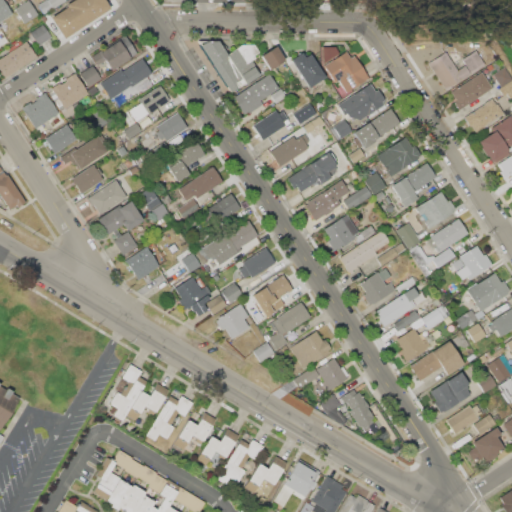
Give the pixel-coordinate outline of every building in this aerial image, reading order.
[(0,0),(2,0),(10,10),(0,16),(0,0)] [(14,8),(22,3),(28,0),(37,14),(24,23),(14,8)] [(37,4),(43,0),(66,0),(43,14),(37,4)] [(50,17),(66,7),(65,5),(72,0),(104,0),(109,8),(63,38),(50,17)] [(29,32),(42,24),(51,37),(38,45),(29,32)] [(91,57),(125,35),(136,53),(110,70),(104,60),(96,65),(91,57)] [(200,45),(215,35),(221,45),(224,43),(228,49),(224,51),(226,54),(250,39),(259,52),(254,55),(255,57),(251,59),(255,65),(253,66),(259,75),(230,93),(200,45)] [(0,73),(0,58),(26,42),(35,57),(3,78),(0,73)] [(260,55),(279,43),(288,57),(269,69),(260,55)] [(323,63),(322,46),(335,46),(340,52),(323,63)] [(445,89),(428,62),(454,46),(461,58),(476,50),(485,65),(445,89)] [(323,66),(351,48),(369,77),(345,92),(338,80),(334,82),(323,66)] [(291,59),(301,52),(304,57),(309,54),(311,57),(313,56),(326,76),(309,87),(291,59)] [(100,82),(121,69),(122,71),(142,58),(151,72),(144,77),(133,84),(110,99),(100,82)] [(79,73),(92,65),(101,78),(88,87),(79,73)] [(493,74),(504,67),(511,79),(501,87),(493,74)] [(450,92),(487,68),(492,76),(488,79),(490,82),(488,83),(492,88),(458,110),(453,102),(456,100),(450,92)] [(50,88),(59,82),(60,84),(65,81),(64,79),(74,72),(88,94),(72,104),(72,103),(63,108),(50,88)] [(233,96),(269,73),(278,88),(259,100),(262,104),(245,115),(244,113),(243,114),(236,104),(237,103),(233,96)] [(133,84),(144,77),(148,84),(137,91),(133,84)] [(379,90),(378,88),(377,89),(372,82),(381,77),(386,85),(379,90)] [(501,87),(511,79),(511,96),(509,99),(505,93),(502,95),(498,89),(501,87)] [(337,105),(370,84),(374,91),(377,89),(378,88),(379,90),(387,102),(359,120),(348,117),(345,113),(343,114),(337,105)] [(137,99),(160,85),(169,100),(135,121),(128,110),(140,102),(137,99)] [(270,95),(280,88),(286,96),(276,103),(270,95)] [(21,107),(30,102),(31,103),(36,100),(34,98),(44,92),(58,113),(35,128),(21,107)] [(464,116),(491,99),(495,105),(497,103),(504,114),(474,132),(464,116)] [(292,113),(310,102),(318,114),(300,125),(292,113)] [(366,123),(393,106),(399,115),(397,117),(400,122),(376,138),(375,136),(370,140),(363,129),(368,126),(366,123)] [(89,123),(96,119),(91,112),(96,109),(106,124),(94,131),(89,123)] [(251,125),(276,109),(278,113),(282,110),(290,122),(261,140),(251,125)] [(149,114),(155,110),(159,116),(153,120),(149,114)] [(156,126),(177,112),(186,127),(161,143),(154,133),(158,130),(156,126)] [(302,126),(319,115),(324,122),(318,126),(317,124),(313,126),(315,128),(307,133),(302,126)] [(477,142),(493,131),(491,127),(510,115),(511,118),(511,142),(505,147),(508,153),(491,164),(477,142)] [(135,123),(146,116),(150,123),(139,131),(135,123)] [(332,126),(343,119),(351,130),(336,140),(330,130),(333,127),(332,126)] [(44,138),(66,123),(76,139),(54,153),(44,138)] [(59,157),(75,147),(76,148),(98,134),(108,150),(78,170),(74,164),(72,165),(69,161),(64,165),(59,157)] [(269,152),(293,136),(295,139),(300,136),(302,137),(307,134),(312,144),(278,166),(269,152)] [(376,155),(405,136),(411,146),(416,144),(423,155),(389,176),(376,155)] [(174,152),(195,138),(205,154),(186,166),(190,173),(177,181),(168,167),(179,159),(174,152)] [(116,149),(123,145),(127,151),(120,156),(116,149)] [(348,156),(360,148),(364,155),(352,162),(348,156)] [(286,178),(327,152),(335,165),(328,170),(329,172),(327,173),(330,177),(319,184),(316,180),(299,191),(296,186),(293,188),(286,178)] [(511,154),(511,172),(503,178),(499,172),(501,170),(497,164),(511,154)] [(390,185),(426,162),(435,176),(413,190),(417,197),(404,206),(390,185)] [(70,178),(91,164),(95,169),(97,167),(102,174),(99,175),(101,179),(79,193),(70,178)] [(128,170),(136,165),(139,170),(131,175),(128,170)] [(177,189),(212,166),(222,181),(196,198),(194,195),(185,201),(177,189)] [(0,198),(0,173),(4,171),(24,201),(16,206),(15,204),(7,209),(0,198)] [(364,179),(377,171),(387,185),(373,194),(364,179)] [(85,198),(115,179),(126,196),(114,203),(115,204),(99,214),(93,204),(90,206),(85,198)] [(306,202),(341,179),(349,190),(336,198),(339,204),(314,220),(304,205),(307,204),(306,202)] [(341,201),(364,186),(370,195),(347,210),(341,201)] [(151,210),(149,211),(145,204),(147,203),(140,193),(150,187),(161,203),(151,210)] [(414,207),(440,191),(446,201),(449,198),(456,209),(427,228),(423,221),(425,220),(420,213),(419,214),(414,207)] [(205,209),(230,193),(239,208),(215,224),(205,209)] [(118,208),(130,201),(142,220),(126,229),(123,224),(107,234),(97,219),(117,206),(118,208)] [(151,210),(161,203),(162,202),(169,214),(158,221),(151,210)] [(323,229),(346,214),(358,232),(355,234),(356,237),(334,251),(327,240),(330,238),(323,229)] [(424,240),(458,218),(467,232),(436,252),(433,247),(430,249),(424,240)] [(211,241),(237,224),(238,226),(248,220),(257,235),(233,250),(230,246),(219,254),(211,241)] [(395,229),(408,221),(420,240),(408,248),(395,229)] [(360,232),(371,225),(375,231),(364,239),(360,232)] [(338,258),(381,230),(388,241),(374,250),(376,254),(347,272),(338,258)] [(113,240),(127,231),(136,247),(123,255),(113,240)] [(376,258),(401,242),(405,249),(380,265),(376,258)] [(458,256),(476,245),(483,255),(484,254),(491,264),(462,283),(455,272),(464,266),(458,256)] [(123,259),(145,246),(156,263),(150,267),(148,264),(140,269),(142,272),(135,277),(123,259)] [(241,262),(265,247),(274,262),(251,277),(248,274),(243,277),(238,269),(243,265),(241,262)] [(409,252),(416,247),(426,263),(425,264),(430,273),(424,276),(409,252)] [(213,261),(230,251),(236,261),(220,271),(213,261)] [(181,259),(192,252),(201,265),(190,272),(181,259)] [(431,259),(443,252),(448,259),(436,266),(431,259)] [(359,282),(377,271),(377,272),(385,267),(391,276),(383,281),(385,284),(390,281),(395,289),(369,305),(362,294),(365,292),(359,282)] [(479,310),(466,290),(494,272),(500,282),(503,280),(510,291),(481,309),(479,310)] [(250,295),(283,274),(293,289),(279,298),(284,305),(265,318),(250,295)] [(174,288),(192,277),(200,289),(205,285),(210,294),(206,296),(208,299),(202,303),(206,310),(197,315),(194,310),(192,311),(189,307),(184,310),(177,299),(180,298),(174,288)] [(440,283),(446,279),(450,284),(454,281),(461,292),(450,299),(440,283)] [(220,290),(235,281),(243,294),(229,303),(220,290)] [(374,311),(413,286),(418,294),(410,299),(414,305),(383,325),(374,311)] [(205,303),(218,294),(226,306),(212,314),(205,303)] [(276,316),(300,301),(310,316),(286,332),(285,331),(281,333),(277,336),(275,332),(269,323),(277,318),(276,316)] [(218,317),(240,303),(248,315),(243,318),(248,327),(231,338),(225,327),(221,330),(215,321),(219,318),(218,317)] [(414,330),(413,328),(410,324),(441,305),(447,316),(427,329),(424,323),(414,330)] [(511,307),(511,327),(499,336),(495,329),(491,331),(487,326),(491,324),(490,322),(511,307)] [(393,323),(415,309),(420,317),(398,330),(393,323)] [(454,320),(471,309),(474,314),(479,310),(481,309),(484,314),(460,329),(454,320)] [(467,330),(478,323),(486,335),(474,342),(467,330)] [(290,332),(301,325),(306,331),(295,338),(290,332)] [(395,339),(413,328),(414,330),(421,341),(425,338),(430,345),(406,361),(399,351),(401,349),(395,339)] [(289,347),(315,331),(321,340),(324,338),(330,347),(327,349),(328,351),(303,368),(289,347)] [(281,333),(286,342),(274,350),(266,338),(275,332),(277,336),(281,333)] [(408,365),(431,351),(432,353),(451,341),(465,363),(446,375),(440,366),(418,380),(408,365)] [(252,351),(266,342),(273,353),(260,362),(252,351)] [(466,358),(474,353),(476,357),(469,362),(466,358)] [(480,356),(486,353),(489,359),(484,362),(480,356)] [(486,364),(502,354),(511,369),(511,373),(498,382),(486,364)] [(316,369),(324,364),(321,360),(329,355),(331,359),(333,358),(339,367),(342,366),(347,374),(345,376),(346,378),(326,391),(320,382),(323,381),(316,369)] [(145,381),(139,390),(123,417),(120,421),(112,416),(113,413),(110,411),(113,406),(109,403),(116,391),(113,389),(128,364),(140,371),(137,376),(145,381)] [(291,380),(312,366),(318,375),(297,389),(291,380)] [(429,391),(460,371),(469,384),(466,385),(471,393),(439,413),(432,402),(435,400),(429,391)] [(474,379),(488,371),(496,385),(483,393),(474,379)] [(511,381),(511,401),(509,403),(498,385),(510,378),(511,381)] [(123,417),(139,390),(148,395),(156,382),(168,389),(152,415),(141,408),(133,423),(123,417)] [(0,384),(19,396),(0,428),(0,435),(3,437),(0,441),(0,384)] [(340,397),(353,389),(356,393),(358,392),(368,407),(363,409),(367,415),(358,421),(345,401),(343,403),(340,397)] [(318,403),(332,394),(339,404),(335,407),(325,413),(318,403)] [(169,396),(176,400),(179,395),(191,402),(182,416),(176,413),(169,424),(173,426),(166,438),(157,433),(153,440),(145,435),(169,396)] [(444,419),(468,405),(470,408),(475,404),(481,412),(475,416),(477,419),(454,434),(444,419)] [(325,413),(335,407),(347,421),(342,425),(325,413)] [(204,412),(215,419),(201,442),(189,435),(180,450),(171,445),(186,420),(196,425),(204,412)] [(472,424),(489,413),(491,417),(497,414),(500,419),(478,433),(472,424)] [(511,437),(511,438),(502,424),(511,417),(511,437)] [(470,443),(496,427),(500,434),(496,437),(503,449),(496,454),(497,456),(484,464),(470,443)] [(209,436),(218,442),(226,428),(238,435),(224,458),(212,451),(204,466),(195,460),(209,436)] [(219,473),(239,439),(248,444),(251,439),(263,447),(255,461),(247,456),(239,469),(243,471),(236,483),(229,479),(225,484),(216,478),(219,473)] [(112,459),(118,449),(131,457),(131,459),(124,469),(114,463),(115,461),(112,459)] [(107,456),(112,459),(115,461),(114,463),(109,472),(119,478),(118,480),(106,499),(93,491),(101,478),(95,475),(107,456)] [(257,463),(267,469),(275,456),(286,462),(272,486),(260,479),(252,493),(243,487),(257,463)] [(124,469),(131,459),(143,466),(136,477),(136,478),(123,471),(124,469)] [(299,459),(319,471),(317,474),(319,475),(315,482),(316,483),(312,490),(309,488),(302,499),(291,493),(282,507),(273,501),(282,485),(281,484),(295,461),(297,462),(299,459)] [(136,477),(143,466),(144,465),(156,472),(155,474),(148,484),(136,477)] [(148,484),(155,474),(166,480),(164,484),(158,493),(147,486),(148,484)] [(325,475),(342,485),(340,488),(345,492),(333,511),(311,511),(310,511),(309,511),(299,511),(308,497),(311,499),(325,475)] [(164,484),(166,480),(167,479),(179,487),(176,491),(164,484)] [(106,499),(118,480),(130,487),(118,507),(116,510),(110,506),(111,503),(106,500),(106,499)] [(118,507),(130,487),(132,484),(144,492),(142,495),(131,511),(122,511),(124,510),(118,507)] [(146,511),(150,506),(155,509),(163,497),(157,494),(158,493),(164,484),(176,491),(172,497),(167,506),(163,511),(146,511)] [(172,497),(176,491),(179,487),(191,494),(184,505),(172,497)] [(511,488),(511,511),(504,511),(500,505),(502,503),(499,497),(511,488)] [(184,505),(191,494),(204,502),(197,511),(195,511),(194,511),(184,505)] [(339,511),(350,495),(355,498),(357,494),(374,504),(369,511),(339,511)] [(131,511),(142,495),(153,502),(150,506),(146,511),(131,511)] [(76,506),(74,510),(72,511),(57,511),(64,500),(76,506)] [(77,511),(74,510),(76,506),(79,501),(97,511),(96,511),(77,511)]
